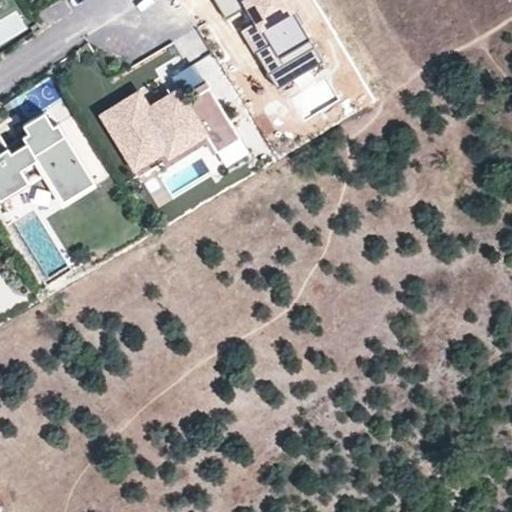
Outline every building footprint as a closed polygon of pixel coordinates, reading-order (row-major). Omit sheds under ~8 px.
[(315,46),(287,0),(214,0),(226,19),(248,6),(257,22),(270,43),(255,51),(268,74),(315,46)] [(270,43),(257,22),(243,30),(255,51),(270,43)] [(315,46),(268,74),(277,88),(323,60),(315,46)] [(166,81),(173,91),(176,90),(182,100),(199,90),(186,68),(166,81)] [(231,141),(199,90),(182,100),(176,90),(173,91),(144,109),(135,94),(105,113),(134,159),(163,141),(170,151),(202,132),(214,151),(231,141)] [(0,138),(0,192),(3,197),(26,182),(18,169),(34,159),(61,202),(92,183),(58,128),(53,130),(45,116),(24,129),(29,137),(23,141),(27,147),(11,157),(0,138)] [(94,186),(92,183),(61,202),(63,205),(94,186)]
